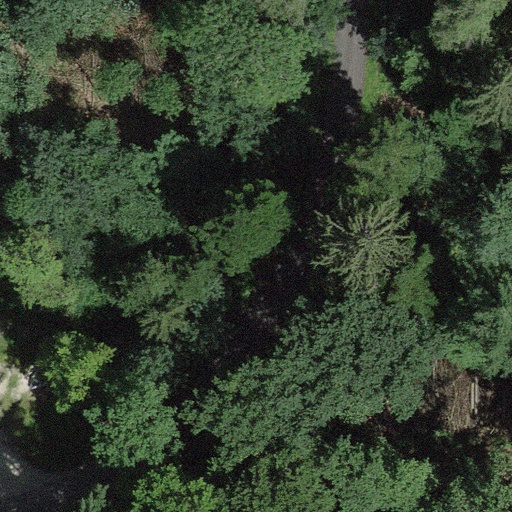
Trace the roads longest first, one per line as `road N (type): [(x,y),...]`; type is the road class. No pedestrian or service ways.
road 1 (track): [(343,0),(338,119),(309,236),(264,317),(96,482)]
road 2 (track): [(96,482),(511,468)]
